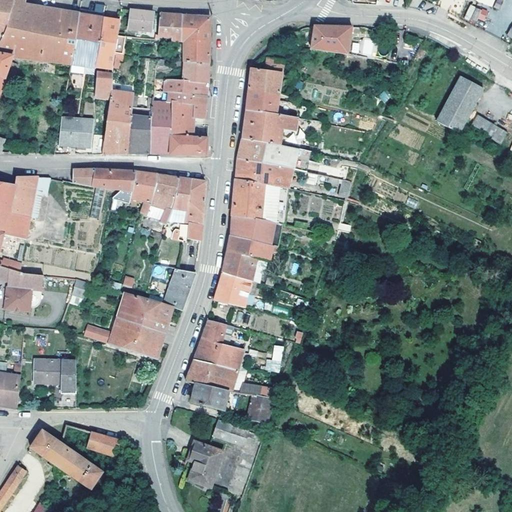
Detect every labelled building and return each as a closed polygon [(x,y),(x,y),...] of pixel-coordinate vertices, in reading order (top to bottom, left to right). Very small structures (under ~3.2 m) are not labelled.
[(0,0),(0,39),(7,28),(12,2),(12,0),(0,0)] [(0,39),(0,54),(12,57),(70,64),(78,14),(36,6),(22,4),(12,2),(7,28),(0,39)] [(104,5),(95,3),(93,11),(79,9),(78,14),(102,17),(104,5)] [(461,15),(469,22),(479,10),(471,4),(461,15)] [(138,11),(130,10),(128,28),(151,31),(153,13),(138,11)] [(181,41),(181,15),(172,14),(159,13),(159,17),(158,34),(157,39),(181,41)] [(94,67),(102,17),(78,14),(70,64),(70,72),(83,73),(83,66),(94,67)] [(190,16),(181,15),(181,41),(184,41),(208,43),(208,17),(190,16)] [(114,55),(117,34),(119,21),(111,19),(102,17),(94,67),(112,69),(112,67),(114,55)] [(352,56),(352,27),(314,26),(314,49),(352,56)] [(125,36),(117,34),(114,55),(122,55),(125,36)] [(422,39),(409,35),(406,42),(420,47),(422,39)] [(208,45),(208,43),(184,41),(184,43),(183,53),(183,62),(208,63),(208,54),(208,45)] [(0,90),(12,57),(0,54),(0,90)] [(122,61),(123,56),(122,55),(114,55),(112,67),(118,68),(119,61),(122,61)] [(264,69),(250,68),(249,78),(248,88),(279,92),(282,60),(266,58),(264,69)] [(208,74),(208,63),(183,62),(183,67),(181,80),(207,83),(208,74)] [(94,71),(94,67),(83,66),(83,73),(86,74),(93,75),(94,71)] [(112,91),(112,73),(98,71),(96,87),(95,93),(95,96),(109,98),(112,91)] [(436,122),(458,133),(482,89),(460,77),(436,122)] [(206,91),(207,83),(181,80),(164,79),(164,85),(163,92),(169,92),(206,96),(206,91)] [(275,114),(278,95),(248,90),(247,102),(245,110),(275,114)] [(134,93),(112,91),(109,98),(104,136),(101,154),(105,154),(117,153),(126,153),(132,108),(134,93)] [(158,97),(158,91),(154,91),(152,101),(160,101),(161,97),(158,97)] [(168,102),(169,92),(163,92),(158,91),(158,97),(161,97),(160,101),(168,102)] [(378,96),(384,102),(390,97),(384,91),(378,96)] [(205,109),(206,96),(169,92),(168,102),(172,103),(192,104),(192,118),(193,118),(204,119),(205,109)] [(172,103),(168,102),(160,101),(152,101),(152,110),(149,154),(157,154),(169,154),(170,136),(172,103)] [(193,124),(193,118),(192,118),(192,104),(172,103),(170,136),(192,136),(193,124)] [(149,154),(152,110),(132,108),(126,153),(136,153),(149,154)] [(295,132),(297,118),(275,114),(245,110),(243,125),(241,139),(280,145),(282,130),(295,132)] [(492,136),(490,139),(500,144),(507,133),(477,115),(471,124),(492,136)] [(78,119),(60,117),(57,145),(69,146),(90,148),(93,120),(78,119)] [(323,123),(313,120),(311,134),(320,136),(323,123)] [(101,154),(104,136),(93,135),(92,154),(101,154)] [(206,155),(207,137),(192,136),(170,136),(169,154),(186,155),(206,155)] [(297,149),(280,145),(241,139),(239,150),(236,159),(292,169),(297,149)] [(306,172),(310,152),(305,150),(297,149),(292,169),(306,172)] [(288,188),(292,169),(236,159),(236,170),(235,179),(288,188)] [(72,183),(119,191),(131,192),(135,172),(96,169),(72,170),(72,183)] [(131,192),(119,191),(113,197),(112,200),(113,200),(121,203),(128,204),(130,198),(143,202),(139,213),(147,215),(150,206),(157,175),(144,173),(135,172),(131,192)] [(304,183),(314,186),(316,174),(306,172),(304,183)] [(316,174),(314,186),(325,188),(326,179),(327,176),(316,174)] [(171,211),(178,177),(167,176),(157,175),(150,206),(147,215),(160,220),(160,222),(166,224),(167,222),(171,211)] [(29,216),(37,177),(15,177),(14,185),(0,183),(0,266),(19,272),(21,263),(2,258),(1,260),(0,259),(0,243),(2,234),(13,236),(25,239),(29,216)] [(50,177),(37,177),(29,216),(36,218),(41,194),(46,194),(50,177)] [(190,179),(178,177),(171,211),(167,222),(187,223),(187,238),(200,241),(202,225),(204,181),(190,179)] [(284,227),(288,188),(235,179),(233,197),(232,214),(282,226),(284,227)] [(346,198),(350,181),(342,179),(338,196),(346,198)] [(408,198),(406,205),(416,207),(418,200),(408,198)] [(277,248),(282,226),(232,214),(231,226),(230,236),(272,246),(277,248)] [(0,248),(9,250),(13,236),(2,234),(0,243),(0,248)] [(268,262),(272,246),(230,236),(225,257),(221,272),(250,279),(254,259),(268,262)] [(254,281),(261,283),(266,261),(258,260),(254,281)] [(15,284),(19,272),(0,266),(0,279),(7,281),(15,284)] [(188,292),(195,272),(175,270),(163,304),(172,308),(181,311),(188,292)] [(25,274),(19,272),(15,284),(16,284),(16,288),(31,290),(41,291),(42,276),(25,274)] [(244,308),(248,290),(250,281),(250,279),(221,272),(217,287),(213,301),(244,308)] [(82,297),(88,283),(75,280),(71,295),(82,297)] [(108,281),(106,288),(118,292),(120,285),(108,281)] [(257,283),(250,281),(248,290),(256,292),(257,283)] [(14,287),(7,287),(3,309),(28,312),(31,290),(16,288),(14,287)] [(168,321),(172,308),(163,304),(161,303),(147,299),(124,293),(117,317),(164,333),(168,321)] [(162,298),(149,294),(147,299),(161,303),(162,298)] [(164,333),(117,317),(112,333),(87,325),(83,335),(156,359),(161,344),(164,333)] [(221,344),(223,334),(225,326),(226,325),(207,320),(199,344),(193,359),(237,371),(243,349),(221,344)] [(294,342),(301,343),(303,332),(296,331),(294,342)] [(281,372),(283,346),(273,345),(272,359),(266,359),(265,371),(281,372)] [(33,382),(61,384),(61,395),(53,395),(53,408),(76,408),(75,361),(34,359),(33,382)] [(238,394),(246,370),(237,371),(193,359),(189,371),(185,381),(195,384),(227,392),(238,394)] [(0,405),(16,408),(20,376),(0,372),(0,405)] [(225,402),(227,392),(195,384),(191,402),(223,410),(225,402)] [(259,397),(272,398),(275,399),(278,390),(261,387),(259,397)] [(259,397),(253,396),(247,418),(266,423),(271,401),(272,398),(259,397)] [(212,435),(242,446),(227,492),(242,497),(263,436),(218,420),(212,435)] [(103,473),(61,444),(44,432),(31,449),(91,490),(103,473)] [(115,457),(123,443),(91,433),(89,447),(115,457)] [(197,486),(198,483),(189,479),(195,462),(188,459),(194,443),(191,442),(184,461),(191,463),(184,481),(197,486)] [(221,452),(194,443),(188,459),(195,462),(189,479),(198,483),(210,487),(221,452)] [(128,459),(121,461),(123,473),(131,472),(128,459)] [(19,466),(0,493),(0,511),(2,511),(25,479),(23,478),(27,471),(19,466)] [(223,511),(228,499),(219,495),(214,507),(223,511)]
